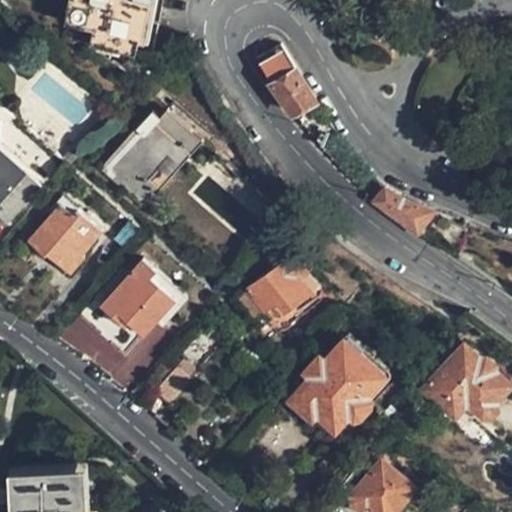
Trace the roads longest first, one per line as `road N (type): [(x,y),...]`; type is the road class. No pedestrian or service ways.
road 1 (tertiary): [(511,326),(347,203),(254,106),(226,60),(228,30),(241,17)]
road 2 (tertiary): [(241,17),(272,17),(285,26),(408,166),(511,218)]
road 3 (tertiary): [(0,322),(230,511)]
